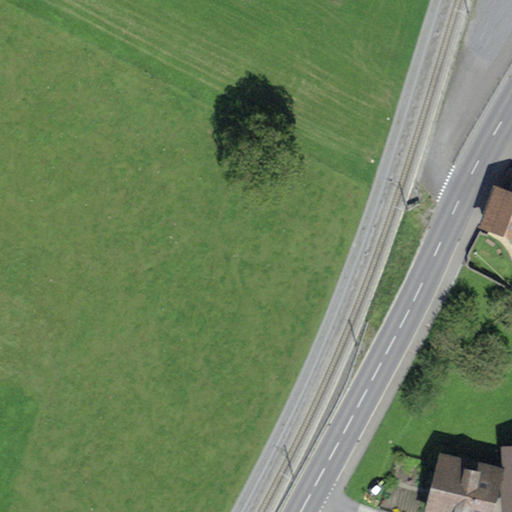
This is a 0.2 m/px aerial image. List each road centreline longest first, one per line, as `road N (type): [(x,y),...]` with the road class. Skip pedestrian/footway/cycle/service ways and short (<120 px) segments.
road 1 (track): [(435,0),(351,266),(236,511)]
road 2 (secondary): [(511,109),(384,356)]
road 3 (secondary): [(300,511),(384,356)]
